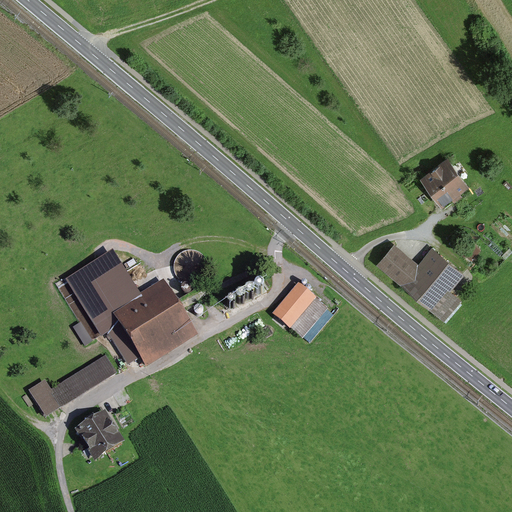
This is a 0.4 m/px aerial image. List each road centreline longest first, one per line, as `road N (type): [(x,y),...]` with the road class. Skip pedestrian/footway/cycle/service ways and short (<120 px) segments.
road 1 (primary): [(511,408),(27,0)]
road 2 (track): [(94,41),(209,0)]
